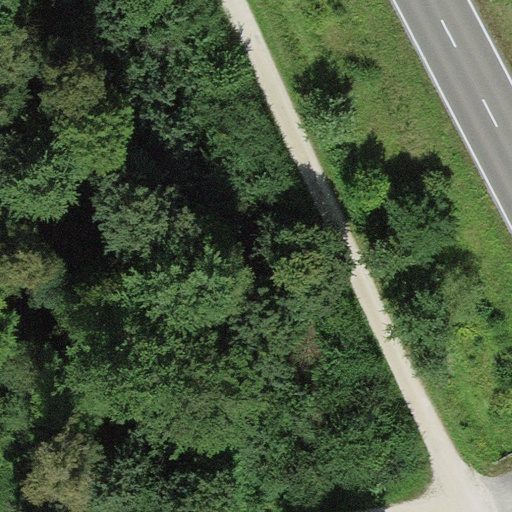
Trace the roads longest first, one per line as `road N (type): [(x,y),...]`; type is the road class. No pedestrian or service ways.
road 1 (track): [(470,511),(232,0)]
road 2 (tertiary): [(511,153),(433,0)]
